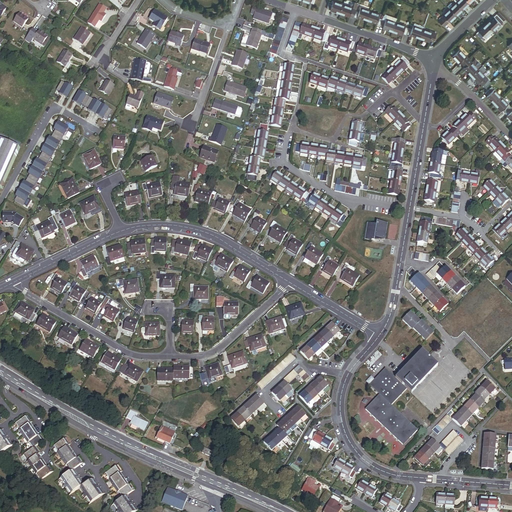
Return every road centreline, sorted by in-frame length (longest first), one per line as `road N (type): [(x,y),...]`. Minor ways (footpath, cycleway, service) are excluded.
road 1 (residential): [(379,335),(342,384),(344,433),(366,461),(420,478)]
road 2 (residential): [(121,231),(179,227),(228,244),(289,281)]
road 3 (residential): [(9,283),(124,353),(170,358)]
road 4 (secondary): [(285,511),(120,443)]
road 5 (residential): [(409,210),(335,197),(285,165),(291,134)]
road 6 (residential): [(170,358),(219,350),(289,281)]
road 7 (residential): [(409,210),(390,315),(379,335)]
road 8 (residential): [(435,57),(316,17)]
road 9 (residential): [(9,283),(121,231)]
